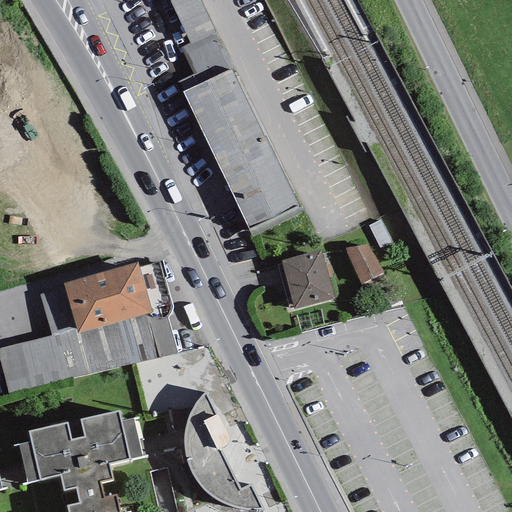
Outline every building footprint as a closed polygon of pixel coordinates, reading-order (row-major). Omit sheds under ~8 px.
[(231,69),(181,92),(250,234),(300,210),(231,69)] [(349,257),(364,291),(386,281),(371,247),(349,257)] [(318,256),(278,266),(290,309),(329,299),(318,256)] [(138,263),(63,284),(64,288),(76,328),(77,333),(145,314),(152,313),(138,263)] [(51,335),(76,328),(64,288),(39,295),(51,335)] [(51,335),(0,348),(0,364),(8,395),(156,358),(145,314),(77,333),(76,328),(51,335)] [(217,415),(206,392),(199,398),(194,404),(190,412),(186,419),(184,428),(183,436),(183,445),(183,453),(186,463),(189,472),(193,479),(197,485),(204,492),(211,497),(218,502),(228,507),(237,509),(246,510),(255,510),(263,509),(251,484),(240,490),(219,448),(225,445),(228,441),(228,437),(227,433),(224,430),(220,429),(215,430),(212,433),(206,420),(217,415)] [(29,431),(31,441),(19,443),(28,483),(60,476),(63,491),(76,488),(80,503),(67,505),(68,511),(124,511),(120,511),(116,494),(103,497),(99,482),(112,479),(108,465),(141,457),(132,418),(120,421),(118,411),(80,419),(85,438),(70,441),(66,422),(29,431)]
